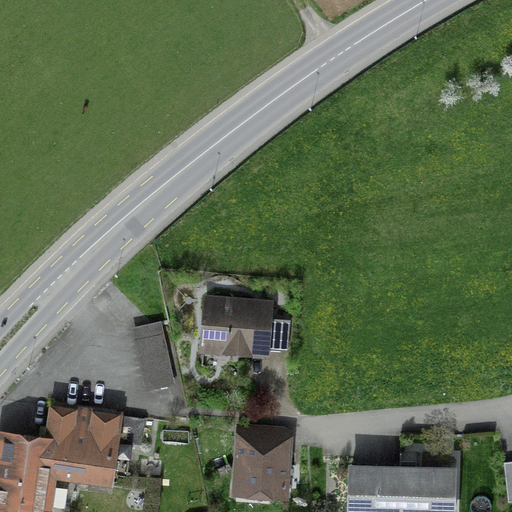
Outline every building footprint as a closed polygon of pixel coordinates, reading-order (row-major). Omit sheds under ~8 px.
[(267,298),(192,294),(189,355),(264,359),(267,298)] [(155,321),(127,327),(140,389),(168,383),(155,321)] [(102,480),(108,443),(113,414),(40,403),(36,431),(30,469),(47,472),(102,480)] [(137,418),(113,414),(108,443),(133,447),(137,418)] [(36,431),(0,425),(0,509),(18,511),(41,511),(47,472),(30,469),(36,431)] [(286,427),(227,425),(225,494),(283,496),(286,427)] [(446,511),(447,462),(339,460),(338,511),(446,511)]
